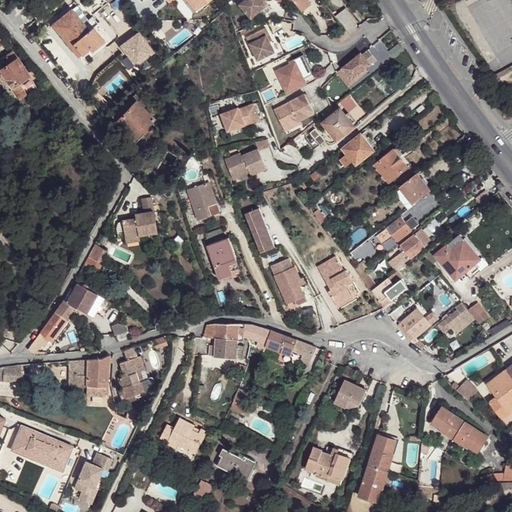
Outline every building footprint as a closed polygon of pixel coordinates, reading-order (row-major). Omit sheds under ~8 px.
[(206,4),(203,0),(189,0),(199,11),(206,4)] [(247,0),(238,8),(250,22),(265,9),(262,6),(264,4),(268,0),(247,0)] [(279,0),(285,8),(293,0),(302,11),(312,3),(309,0),(279,0)] [(346,6),(335,15),(350,34),(359,28),(355,23),(358,21),(346,6)] [(106,40),(95,25),(90,30),(85,23),(73,8),(53,24),(71,46),(74,44),(83,53),(90,48),(92,51),(106,40)] [(113,40),(94,16),(85,23),(90,30),(95,25),(106,40),(92,51),(90,53),(92,56),(113,40)] [(265,30),(245,39),(257,63),(274,54),(270,45),(266,38),(268,37),(265,30)] [(337,46),(350,37),(346,30),(332,39),(337,46)] [(10,62),(18,57),(14,51),(6,56),(10,62)] [(361,54),(342,69),(351,80),(375,60),(368,51),(362,56),(361,54)] [(10,62),(1,68),(3,71),(1,72),(1,73),(5,80),(7,80),(8,79),(20,98),(37,88),(18,57),(10,62)] [(302,57),(293,62),(300,73),(304,83),(312,77),(302,57)] [(300,73),(293,62),(274,71),(284,92),(304,83),(300,73)] [(351,80),(342,69),(337,74),(348,88),(351,80)] [(303,94),(272,110),(281,127),(296,119),(297,120),(312,112),(303,94)] [(149,124),(155,117),(137,100),(130,108),(118,121),(136,138),(143,130),(149,124)] [(252,102),(244,105),(248,116),(251,123),(259,121),(252,102)] [(113,117),(118,121),(130,108),(125,103),(113,117)] [(244,105),(238,107),(242,119),(248,116),(244,105)] [(418,116),(425,110),(422,105),(414,111),(418,116)] [(242,119),(238,107),(219,114),(225,132),(245,125),(242,119)] [(338,107),(321,121),(325,126),(323,128),(332,140),(334,138),(335,139),(352,125),(350,121),(353,119),(346,110),(343,112),(338,107)] [(296,119),(281,127),(283,131),(298,123),(297,120),(296,119)] [(305,138),(313,146),(317,143),(318,144),(323,140),(313,127),(308,131),(310,134),(305,138)] [(355,163),(372,149),(364,138),(360,133),(342,147),(346,152),(352,159),(355,163)] [(366,137),(364,138),(372,149),(376,146),(368,135),(366,137)] [(397,146),(394,149),(406,165),(409,164),(397,146)] [(265,169),(256,149),(240,156),(239,153),(223,160),(232,180),(249,173),(250,175),(265,169)] [(406,165),(394,149),(375,162),(388,180),(406,165)] [(352,159),(346,152),(339,158),(345,165),(352,159)] [(430,190),(416,172),(398,186),(399,188),(412,204),(430,190)] [(305,176),(299,181),(304,186),(309,182),(305,176)] [(187,183),(189,187),(206,181),(204,177),(187,183)] [(206,181),(189,187),(187,189),(198,219),(210,214),(207,205),(215,202),(208,181),(206,181)] [(399,188),(395,192),(407,208),(412,204),(399,188)] [(480,204),(490,196),(484,190),(474,198),(480,204)] [(149,194),(139,196),(141,210),(132,211),(132,213),(133,216),(128,216),(119,218),(122,235),(144,232),(155,230),(149,194)] [(490,196),(480,204),(487,213),(499,204),(492,195),(490,196)] [(217,211),(215,202),(207,205),(210,214),(217,211)] [(313,203),(309,206),(316,216),(315,217),(320,223),(325,219),(313,203)] [(245,212),(260,252),(274,246),(258,207),(245,212)] [(399,217),(374,237),(380,245),(391,236),(394,241),(416,223),(410,216),(403,222),(399,217)] [(115,236),(122,235),(119,218),(115,221),(114,226),(115,236)] [(332,238),(336,234),(328,224),(324,227),(332,238)] [(420,227),(413,233),(423,246),(431,240),(420,227)] [(214,266),(227,261),(234,258),(227,238),(224,238),(220,229),(204,236),(208,244),(206,245),(214,266)] [(456,237),(460,242),(470,253),(474,250),(480,258),(483,255),(463,231),(456,237)] [(144,232),(122,235),(123,240),(145,236),(144,232)] [(423,246),(413,233),(398,245),(402,250),(409,258),(423,246)] [(456,237),(449,243),(453,248),(460,242),(456,237)] [(453,248),(449,243),(436,253),(456,277),(466,270),(480,258),(474,250),(470,253),(460,242),(453,248)] [(95,243),(87,257),(96,262),(98,259),(101,254),(104,248),(95,243)] [(402,263),(409,258),(402,250),(396,256),(402,263)] [(343,284),(351,279),(345,268),(343,269),(335,255),(317,266),(330,290),(327,291),(334,305),(350,295),(345,287),(343,284)] [(483,255),(480,258),(466,270),(472,278),(475,276),(475,275),(473,272),(479,267),(481,270),(482,270),(490,263),(483,255)] [(87,257),(83,264),(92,269),(96,262),(87,257)] [(274,275),(273,276),(286,303),(293,300),(303,295),(298,284),(296,285),(294,280),(299,278),(294,266),(292,267),(287,257),(270,265),(274,275)] [(98,259),(96,262),(92,269),(98,272),(103,265),(104,263),(101,261),(98,259)] [(230,270),(227,261),(214,266),(217,275),(230,270)] [(358,263),(353,266),(358,273),(368,266),(365,263),(361,266),(358,263)] [(374,287),(384,280),(379,273),(370,280),(374,287)] [(381,301),(389,295),(386,291),(394,285),(388,277),(373,290),(381,301)] [(386,291),(389,295),(392,300),(408,288),(401,279),(394,285),(386,291)] [(73,289),(66,301),(73,305),(85,312),(95,293),(77,282),(73,289)] [(70,287),(63,299),(66,301),(73,289),(70,287)] [(102,297),(95,293),(85,312),(92,316),(102,297)] [(303,295),(293,300),(296,306),(306,301),(303,295)] [(352,298),(350,295),(334,305),(337,307),(352,298)] [(389,295),(381,301),(384,305),(392,300),(389,295)] [(73,305),(66,301),(63,299),(56,310),(66,316),(71,309),(73,305)] [(468,308),(479,322),(488,315),(477,301),(468,308)] [(417,307),(396,324),(404,333),(410,338),(413,341),(417,338),(413,336),(430,323),(425,317),(417,307)] [(457,308),(437,324),(443,331),(450,326),(451,327),(459,320),(460,320),(458,317),(462,314),(457,308)] [(28,349),(34,355),(39,348),(47,337),(50,339),(66,316),(56,310),(28,349)] [(425,317),(430,323),(437,317),(433,311),(425,317)] [(110,325),(117,342),(127,339),(130,338),(124,320),(110,325)] [(237,322),(215,323),(214,337),(214,345),(208,345),(207,355),(242,358),(244,345),(236,344),(237,333),(237,322)] [(215,323),(206,325),(200,336),(203,340),(214,337),(215,323)] [(267,340),(271,331),(243,323),(242,335),(267,340)] [(295,339),(271,331),(267,340),(265,347),(281,351),(283,344),(311,355),(314,346),(304,342),(295,339)] [(417,338),(413,341),(421,348),(424,345),(417,338)] [(164,339),(153,342),(156,351),(166,347),(164,339)] [(135,345),(124,349),(127,360),(138,356),(135,345)] [(34,355),(47,354),(44,346),(39,348),(34,355)] [(81,360),(77,360),(77,369),(76,375),(76,377),(87,377),(87,387),(88,387),(109,387),(108,355),(99,358),(81,360)] [(138,372),(144,370),(140,356),(138,356),(127,360),(120,362),(122,367),(123,372),(121,373),(120,373),(121,376),(118,377),(125,397),(144,392),(141,381),(138,372)] [(19,364),(3,365),(3,382),(19,382),(19,364)] [(511,365),(487,384),(497,397),(490,403),(502,419),(510,413),(511,411),(511,365)] [(147,379),(144,370),(138,372),(141,381),(147,379)] [(340,372),(335,381),(341,383),(345,374),(340,372)] [(88,389),(88,387),(87,387),(87,377),(76,377),(76,375),(74,375),(74,388),(84,388),(88,389)] [(457,386),(465,399),(477,391),(469,378),(457,386)] [(348,402),(358,406),(366,389),(345,379),(333,404),(344,409),(348,402)] [(232,399),(233,399),(245,405),(247,399),(234,393),(232,399)] [(233,399),(230,405),(242,411),(245,405),(233,399)] [(253,409),(245,405),(242,411),(250,415),(253,409)] [(436,417),(459,431),(465,422),(442,407),(436,417)] [(502,419),(509,429),(511,426),(511,411),(510,413),(502,419)] [(491,419),(503,431),(507,427),(495,414),(491,419)] [(454,439),(459,431),(436,417),(433,422),(443,429),(442,431),(454,439)] [(166,425),(158,439),(166,441),(165,444),(175,449),(178,444),(188,449),(188,451),(194,454),(200,443),(198,442),(204,431),(198,428),(197,432),(191,429),(193,425),(178,418),(173,428),(166,425)] [(465,422),(459,431),(482,447),(488,437),(465,422)] [(21,427),(11,451),(30,459),(32,456),(55,465),(64,444),(53,440),(21,427)] [(482,447),(459,431),(454,439),(467,447),(468,446),(478,452),(482,447)] [(379,469),(389,438),(378,435),(368,465),(379,469)] [(396,441),(389,438),(379,469),(387,472),(393,454),(391,454),(396,441)] [(72,447),(64,444),(55,465),(32,456),(30,459),(62,472),(72,447)] [(304,470),(328,478),(328,476),(341,480),(349,458),(335,453),(335,457),(321,452),(322,450),(312,447),(304,470)] [(217,466),(242,478),(248,467),(251,468),(255,461),(244,455),(243,459),(222,448),(219,456),(221,457),(217,466)] [(85,462),(74,489),(89,495),(92,488),(94,489),(102,469),(105,471),(107,471),(112,460),(96,453),(91,465),(85,462)] [(369,499),(379,469),(368,465),(359,496),(369,499)] [(248,467),(242,478),(245,480),(251,468),(248,467)] [(387,472),(379,469),(369,499),(376,501),(380,488),(382,488),(387,472)] [(212,486),(202,480),(193,497),(203,502),(212,486)]
